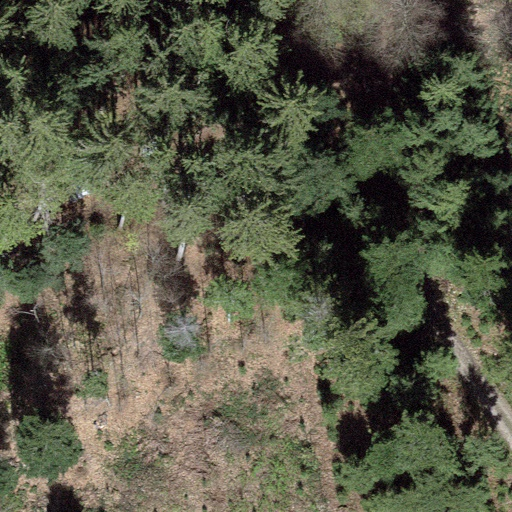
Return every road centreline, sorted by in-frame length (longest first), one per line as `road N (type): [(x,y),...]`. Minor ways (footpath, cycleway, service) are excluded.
road 1 (track): [(0,253),(386,22)]
road 2 (track): [(386,22),(426,214),(472,363),(511,427)]
